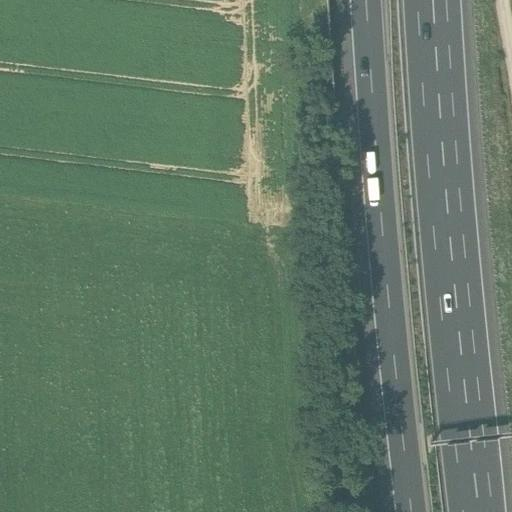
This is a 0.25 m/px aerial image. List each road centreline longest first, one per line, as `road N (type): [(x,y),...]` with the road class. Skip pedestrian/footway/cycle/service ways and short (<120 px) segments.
road 1 (motorway): [(475,511),(431,0)]
road 2 (motorway): [(367,0),(410,511)]
